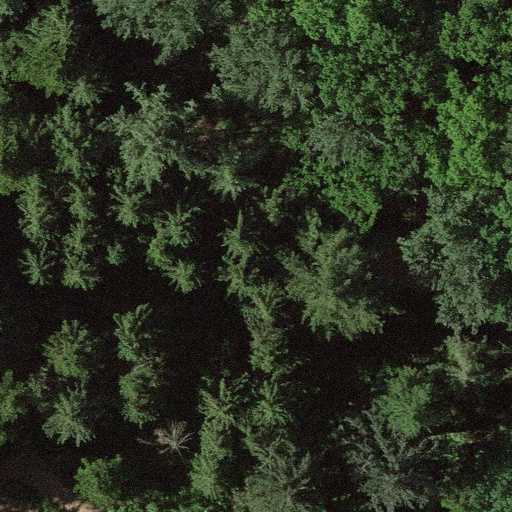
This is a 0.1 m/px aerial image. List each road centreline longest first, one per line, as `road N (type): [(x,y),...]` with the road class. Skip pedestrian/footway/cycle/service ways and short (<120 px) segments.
road 1 (track): [(0,49),(96,167),(511,448)]
road 2 (track): [(154,511),(0,427)]
